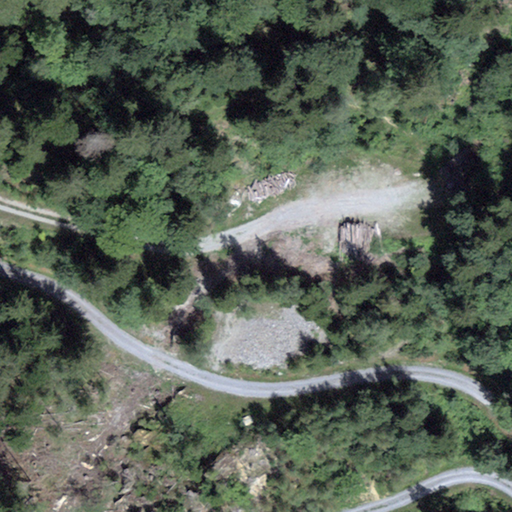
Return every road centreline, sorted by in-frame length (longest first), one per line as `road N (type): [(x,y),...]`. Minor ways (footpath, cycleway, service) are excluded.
road 1 (track): [(511,419),(484,393),(401,372),(270,390),(224,384),(140,350),(36,283),(0,272)]
road 2 (track): [(0,204),(140,238),(183,239),(415,189)]
road 3 (track): [(361,511),(454,475),(511,489)]
